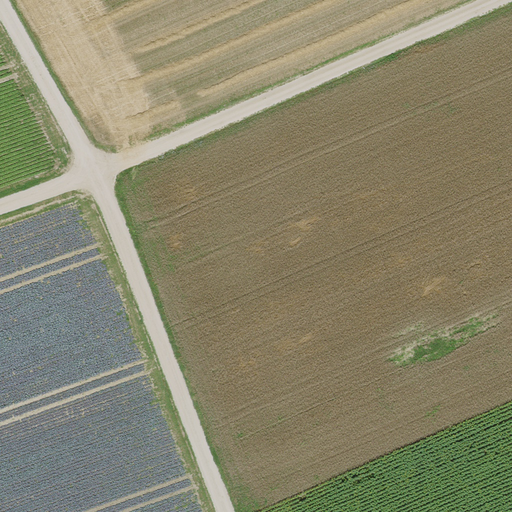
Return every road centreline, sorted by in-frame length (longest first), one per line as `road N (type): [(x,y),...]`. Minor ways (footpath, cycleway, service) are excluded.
road 1 (track): [(0,8),(92,174),(223,511)]
road 2 (track): [(496,0),(0,206)]
